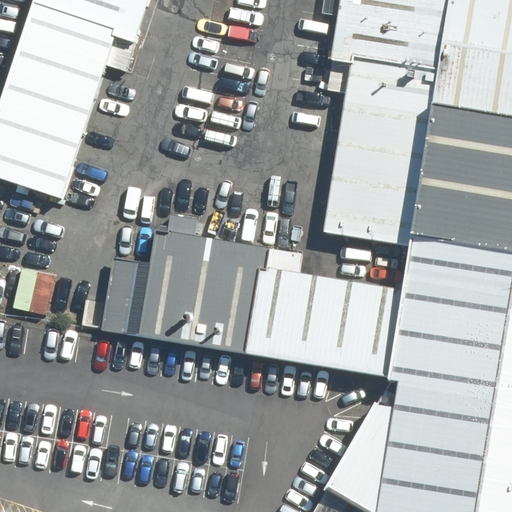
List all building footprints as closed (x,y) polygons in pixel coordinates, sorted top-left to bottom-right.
[(37,0),(0,112),(0,177),(65,199),(109,66),(129,73),(152,0),(37,0)] [(326,232),(415,246),(416,236),(437,105),(454,0),(324,0),(323,14),(340,17),(328,91),(348,94),(326,232)] [(511,0),(454,0),(437,105),(511,117),(511,0)] [(511,117),(437,105),(416,236),(511,250),(511,117)] [(171,215),(168,232),(159,230),(154,263),(114,257),(102,332),(394,378),(408,290),(298,273),(301,254),(195,237),(198,219),(171,215)] [(327,491),(364,511),(511,511),(511,250),(416,236),(415,246),(408,290),(394,378),(327,491)] [(53,277),(22,270),(11,312),(43,320),(53,277)]
